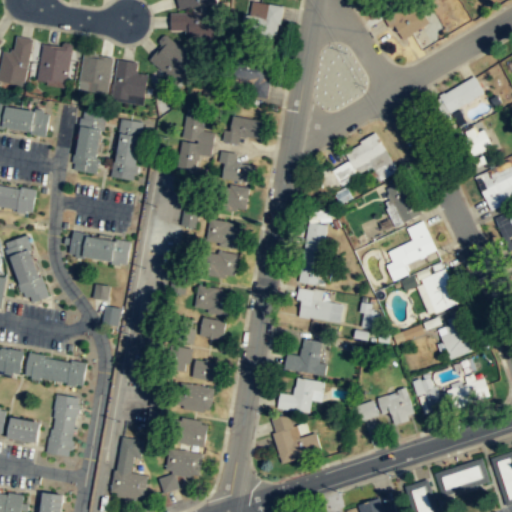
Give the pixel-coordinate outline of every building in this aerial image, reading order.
[(216,2),(215,0),(177,0),(179,9),(216,2)] [(283,6),(252,0),(249,15),(244,14),(242,24),(267,29),(268,22),(280,24),(283,6)] [(429,22),(412,32),(413,34),(403,39),(394,25),(390,27),(385,18),(404,7),(408,14),(420,6),(429,22)] [(170,13),(216,12),(217,39),(189,40),(188,33),(185,33),(184,30),(170,30),(170,13)] [(33,37),(24,83),(0,79),(0,59),(2,49),(9,51),(10,48),(13,48),(16,34),(33,37)] [(177,83),(186,73),(196,60),(166,35),(163,35),(158,40),(159,43),(160,44),(148,59),(177,83)] [(36,79),(55,82),(55,79),(66,81),(72,44),(70,42),(64,41),(61,43),(60,45),(42,42),(36,79)] [(107,91),(92,91),(77,88),(84,49),(87,47),(93,48),(95,50),(95,53),(113,57),(107,91)] [(142,104),(147,73),(136,71),(137,61),(127,59),(117,58),(110,99),(142,104)] [(267,98),(270,80),(265,79),(267,63),(237,58),(234,76),(254,80),(251,95),(267,98)] [(444,93),(474,74),(484,92),(450,112),(438,94),(443,92),(444,93)] [(0,104),(49,113),(45,132),(0,125),(0,104)] [(204,131),(207,112),(185,108),(176,171),(195,174),(198,156),(211,158),(215,133),(204,131)] [(83,110),(104,114),(92,172),(73,168),(83,110)] [(262,119),(259,137),(246,135),(246,136),(240,135),(238,143),(222,140),(224,129),(230,129),(232,114),(262,119)] [(120,117),(143,121),(133,179),(112,175),(120,133),(117,132),(120,117)] [(484,129),(493,146),(465,160),(457,142),(484,129)] [(360,140),(375,131),(386,149),(370,160),(373,166),(341,184),(321,186),(320,170),(332,169),(349,159),(345,152),(361,142),(360,140)] [(254,165),(251,182),(221,177),(224,162),(218,161),(220,149),(237,152),(235,160),(241,161),(241,162),(254,165)] [(474,175),(510,158),(511,162),(511,199),(491,210),(482,190),(474,175)] [(386,188),(403,179),(414,201),(415,201),(421,212),(403,222),(393,202),(391,202),(386,193),(388,192),(386,188)] [(249,187),(245,208),(229,206),(229,209),(211,206),(214,184),(230,187),(231,183),(249,187)] [(0,184),(35,191),(32,211),(0,205),(0,184)] [(352,197),(347,187),(335,194),(340,203),(352,197)] [(180,225),(195,227),(198,208),(183,206),(180,225)] [(503,212),(505,217),(511,213),(511,233),(503,237),(494,217),(503,212)] [(238,248),(242,226),(233,225),(233,221),(209,217),(205,238),(212,239),(212,243),(238,248)] [(411,235),(426,227),(423,220),(407,227),(411,235)] [(309,221),(327,224),(316,284),(298,281),(309,221)] [(73,230),(88,232),(88,235),(117,240),(118,238),(130,240),(126,263),(68,252),(70,244),(63,243),(64,236),(71,237),(73,230)] [(404,264),(408,271),(393,279),(386,265),(393,262),(388,251),(428,231),(436,249),(404,264)] [(26,234),(31,248),(29,248),(38,275),(41,274),(49,295),(31,301),(30,295),(25,297),(4,242),(26,234)] [(238,253),(234,275),(218,272),(217,276),(202,273),(207,251),(217,253),(218,249),(238,253)] [(460,301),(445,268),(420,278),(435,312),(460,301)] [(418,284),(404,290),(400,279),(414,273),(418,284)] [(8,278),(0,276),(0,308),(1,309),(8,278)] [(94,282),(110,285),(107,299),(92,297),(94,282)] [(230,293),(227,315),(207,311),(207,308),(193,305),(197,284),(222,288),(222,291),(230,293)] [(301,300),(295,299),(298,287),(313,289),(311,298),(343,303),(340,322),(309,316),(309,318),(298,316),(301,300)] [(361,301),(372,303),(371,308),(374,308),(373,310),(379,312),(376,329),(360,326),(363,312),(359,311),(361,301)] [(104,305),(120,307),(117,325),(101,321),(104,305)] [(193,316),(189,343),(166,338),(170,312),(193,316)] [(477,347),(449,358),(438,328),(449,324),(447,318),(463,312),(477,347)] [(439,315),(423,322),(426,329),(442,322),(439,315)] [(225,320),(222,338),(199,334),(202,316),(225,320)] [(165,323),(163,339),(147,336),(150,320),(165,323)] [(392,334),(421,323),(425,332),(396,344),(392,334)] [(284,368),(324,375),(326,363),(319,361),(320,355),(319,354),(322,341),(303,338),(302,347),(300,347),(299,355),(286,352),(284,368)] [(147,339),(160,341),(157,357),(144,355),(147,339)] [(189,363),(192,348),(171,344),(166,367),(184,370),(185,362),(189,363)] [(23,350),(19,373),(0,369),(0,347),(7,348),(8,347),(23,350)] [(82,385),(86,362),(71,359),(70,361),(43,357),(44,354),(28,351),(24,374),(82,385)] [(218,362),(215,380),(191,376),(195,358),(218,362)] [(277,407),(279,392),(292,394),(294,386),(295,386),(296,376),(313,379),(311,389),(313,390),(309,413),(277,407)] [(484,377),(490,395),(453,408),(446,389),(484,377)] [(214,387),(210,409),(176,404),(180,381),(214,387)] [(415,412),(407,414),(409,419),(395,424),(390,411),(382,413),(377,397),(387,394),(397,390),(397,389),(406,386),(415,412)] [(164,408),(167,391),(151,388),(148,405),(164,408)] [(446,406),(442,391),(425,397),(430,411),(446,406)] [(68,455),(78,397),(56,393),(53,409),(54,409),(52,416),(54,417),(52,428),(50,428),(49,436),(48,436),(45,452),(68,455)] [(373,399),(378,414),(360,420),(355,405),(373,399)] [(0,431),(6,432),(9,408),(0,407),(0,431)] [(164,410),(161,427),(145,424),(148,407),(164,410)] [(271,418),(280,415),(290,416),(293,427),(290,428),(295,438),(315,432),(321,450),(282,463),(272,433),(275,431),(271,418)] [(36,442),(39,422),(9,416),(6,437),(36,442)] [(207,424),(203,447),(169,441),(173,418),(207,424)] [(147,475),(144,497),(110,491),(113,469),(115,470),(121,436),(143,439),(140,457),(133,456),(130,472),(147,475)] [(202,453),(199,475),(164,469),(169,447),(202,453)] [(510,457),(511,463),(511,498),(509,500),(497,461),(510,457)] [(483,477),(477,461),(440,473),(446,489),(483,477)] [(179,487),(174,472),(158,478),(163,493),(179,487)] [(433,511),(424,485),(412,489),(419,511),(433,511)] [(0,511),(19,511),(23,494),(7,491),(7,494),(0,492),(0,511)] [(59,511),(62,494),(42,492),(38,511),(59,511)] [(359,511),(357,504),(380,497),(383,506),(394,502),(396,511),(359,511)]
